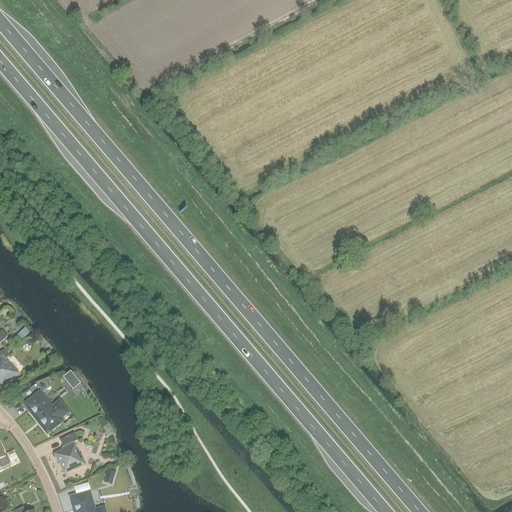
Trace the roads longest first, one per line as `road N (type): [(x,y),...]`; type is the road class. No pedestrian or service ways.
road 1 (trunk): [(419,511),(0,21)]
road 2 (trunk): [(0,61),(385,511)]
